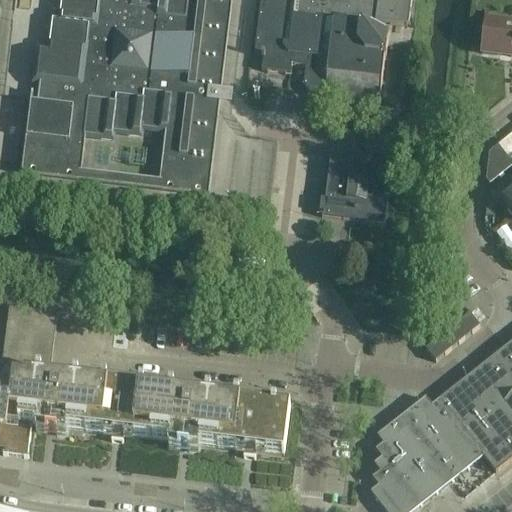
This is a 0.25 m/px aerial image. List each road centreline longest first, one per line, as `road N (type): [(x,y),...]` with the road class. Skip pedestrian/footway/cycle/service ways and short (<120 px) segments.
road 1 (residential): [(328,376),(285,380),(67,353)]
road 2 (residential): [(511,309),(461,235),(473,143),(511,117)]
road 3 (residential): [(328,376),(440,379),(511,323)]
road 4 (residential): [(241,93),(243,120),(256,131),(294,137),(283,249)]
road 5 (residential): [(328,376),(333,330),(283,249)]
road 6 (residential): [(308,511),(328,376)]
